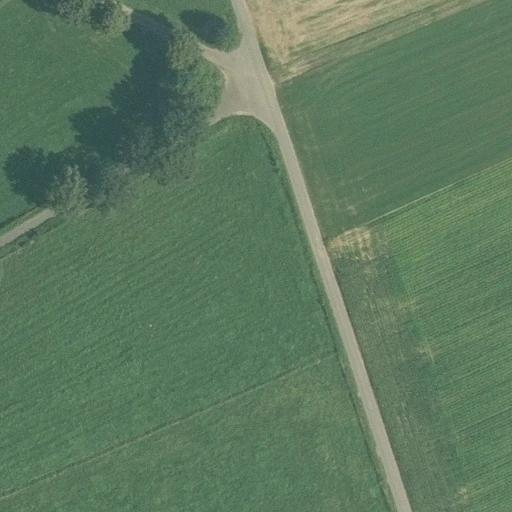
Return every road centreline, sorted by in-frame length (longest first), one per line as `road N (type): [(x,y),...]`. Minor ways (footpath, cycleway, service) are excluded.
road 1 (track): [(235,0),(402,511)]
road 2 (track): [(261,83),(0,241)]
road 3 (track): [(261,83),(489,0)]
road 4 (track): [(95,0),(261,83)]
